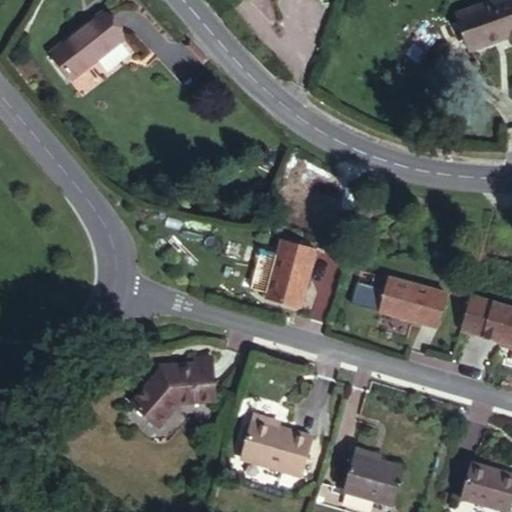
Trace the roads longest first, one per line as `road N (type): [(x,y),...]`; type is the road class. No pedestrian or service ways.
road 1 (residential): [(112,289),(511,398)]
road 2 (tertiary): [(173,0),(294,115),(358,150),(435,172),(511,175)]
road 3 (tertiary): [(112,289),(116,275),(93,209),(0,102)]
road 4 (tertiary): [(0,385),(40,390),(74,366),(112,289)]
